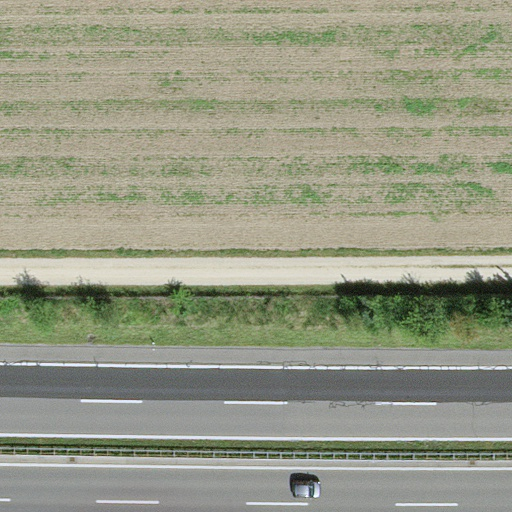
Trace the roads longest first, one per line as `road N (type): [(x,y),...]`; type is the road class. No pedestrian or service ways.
road 1 (track): [(0,277),(511,267)]
road 2 (motorway): [(511,402),(0,397)]
road 3 (motorway): [(0,501),(511,503)]
